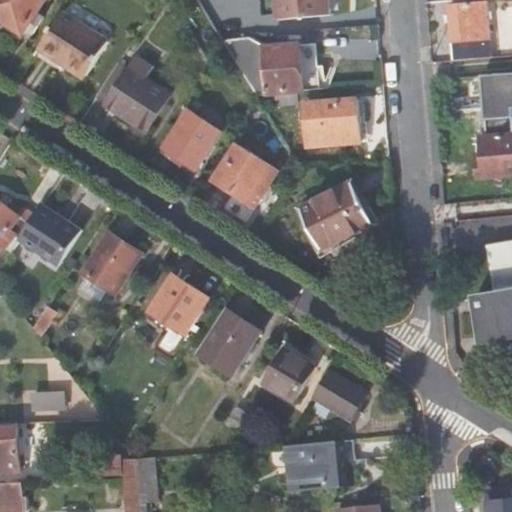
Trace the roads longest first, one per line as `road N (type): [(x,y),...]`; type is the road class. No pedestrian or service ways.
road 1 (residential): [(437,381),(0,100)]
road 2 (residential): [(437,381),(402,0)]
road 3 (residential): [(448,511),(437,381)]
